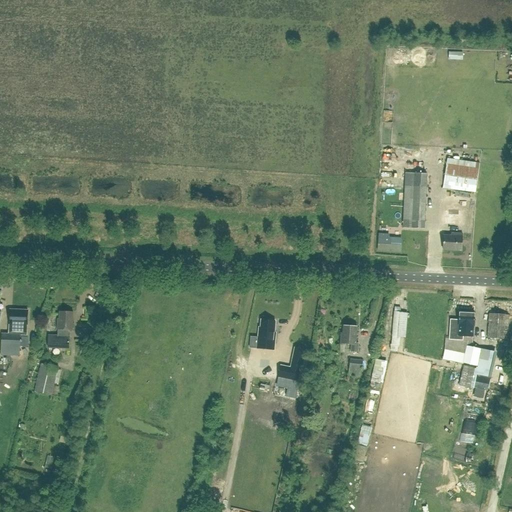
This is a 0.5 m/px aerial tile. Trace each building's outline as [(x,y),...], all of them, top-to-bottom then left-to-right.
[(475,193),(479,164),(447,159),(442,189),(475,193)] [(424,229),(426,174),(404,173),(402,228),(424,229)] [(445,209),(445,223),(462,223),(462,209),(445,209)] [(442,234),(441,250),(461,251),(462,235),(460,235),(460,226),(446,225),(446,234),(442,234)] [(379,234),(378,251),(397,253),(398,239),(387,238),(387,235),(379,234)] [(27,336),(27,325),(28,311),(10,310),(9,334),(2,334),(1,355),(20,356),(20,342),(22,342),(22,340),(20,340),(21,336),(27,336)] [(73,324),(73,313),(59,312),(59,320),(58,320),(57,330),(58,330),(57,336),(48,335),(48,348),(69,349),(69,336),(68,336),(68,331),(74,331),(74,324),(73,324)] [(399,337),(401,312),(393,312),(391,336),(399,337)] [(472,338),(472,328),(474,328),(475,313),(459,312),(459,318),(451,318),(449,342),(461,342),(461,337),(472,338)] [(507,340),(508,315),(489,314),(488,332),(487,338),(507,340)] [(274,349),(275,341),(275,333),(274,333),(275,322),(261,320),(260,328),(259,328),(258,339),(257,349),(263,349),(274,350),(274,349)] [(356,344),(357,327),(343,326),(343,334),(341,334),(340,344),(351,345),(351,352),(358,353),(358,344),(356,344)] [(477,374),(481,355),(483,349),(466,346),(458,382),(472,384),(473,379),(474,373),(477,374)] [(281,366),(278,377),(299,382),(302,370),(302,367),(306,350),(295,348),(290,368),(281,366)] [(362,360),(349,359),(349,367),(361,368),(362,360)] [(374,359),(372,382),(384,383),(386,360),(374,359)] [(57,368),(41,364),(35,392),(51,395),(57,368)] [(488,378),(477,376),(474,388),(485,391),(488,378)] [(358,443),(368,446),(372,427),(362,424),(358,443)] [(44,466),(51,468),(54,456),(47,454),(44,466)] [(215,488),(213,497),(222,499),(224,490),(215,488)]
